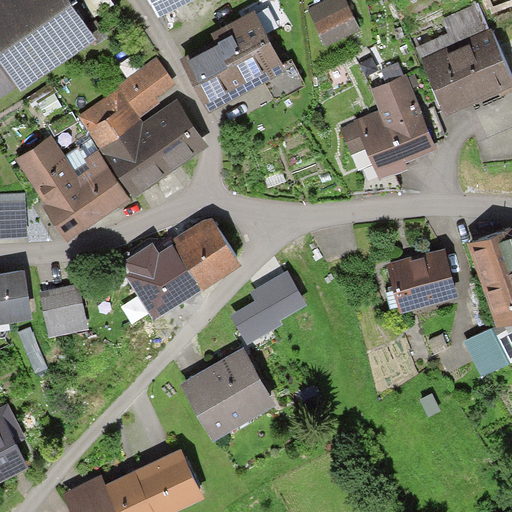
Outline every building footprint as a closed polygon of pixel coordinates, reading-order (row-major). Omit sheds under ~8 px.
[(0,0),(0,95),(91,38),(66,0),(0,0)] [(148,0),(162,21),(196,0),(148,0)] [(329,43),(354,29),(337,0),(321,0),(308,8),(329,43)] [(206,46),(180,60),(204,107),(277,68),(246,11),(200,35),(206,46)] [(442,120),(507,89),(480,34),(415,65),(442,120)] [(93,147),(172,94),(154,67),(74,119),(93,147)] [(334,131),(356,172),(362,183),(427,150),(392,82),(364,96),(372,111),(334,131)] [(197,154),(172,107),(96,146),(101,155),(121,194),(197,154)] [(47,232),(121,194),(101,155),(69,172),(51,137),(9,158),(47,232)] [(199,305),(191,294),(236,262),(204,217),(170,241),(165,234),(120,265),(126,273),(165,329),(199,305)] [(511,237),(509,228),(462,245),(492,330),(511,322),(511,237)] [(457,296),(441,247),(382,265),(397,314),(457,296)] [(0,321),(28,317),(20,267),(0,270),(0,321)] [(306,302),(287,271),(253,290),(259,300),(235,313),(250,340),(280,324),(277,319),(306,302)] [(44,290),(53,336),(92,329),(82,282),(44,290)] [(271,407),(241,350),(174,385),(204,442),(271,407)] [(3,406),(0,407),(0,478),(30,465),(3,406)] [(169,511),(203,495),(178,446),(103,484),(98,475),(62,498),(70,511),(169,511)]
